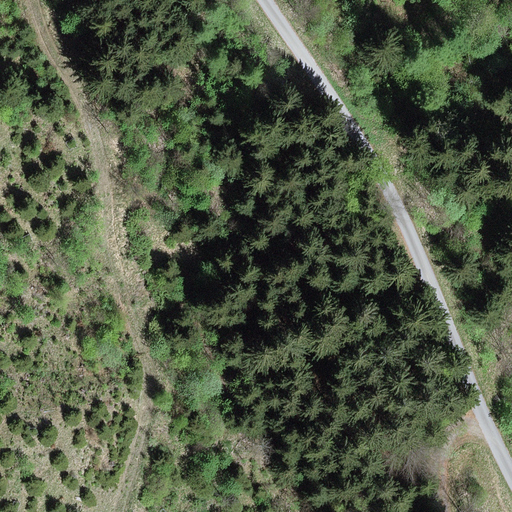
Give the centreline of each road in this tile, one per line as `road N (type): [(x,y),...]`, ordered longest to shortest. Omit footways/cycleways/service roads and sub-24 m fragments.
road 1 (track): [(32,0),(99,156),(119,285),(149,376),(119,511)]
road 2 (track): [(268,0),(374,152),(483,409)]
